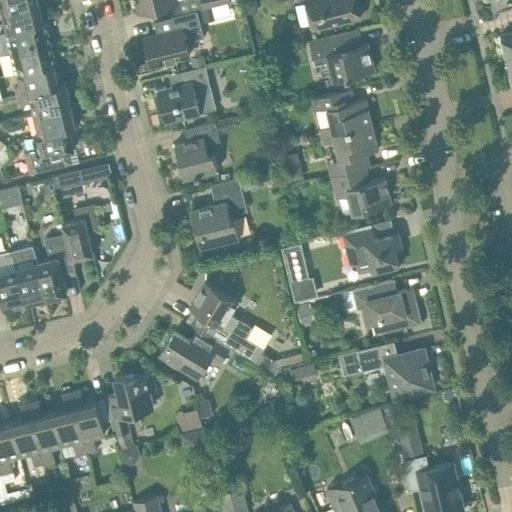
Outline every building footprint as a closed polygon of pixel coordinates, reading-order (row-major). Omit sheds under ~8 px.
[(0,0),(2,10),(38,1),(37,0),(0,0)] [(137,0),(135,1),(138,13),(158,9),(173,5),(177,4),(178,4),(176,0),(137,0)] [(257,0),(248,0),(245,1),(248,13),(255,11),(259,5),(257,0)] [(307,0),(314,28),(361,17),(356,0),(307,0)] [(511,4),(511,0),(493,0),(495,8),(511,4)] [(43,21),(38,1),(2,10),(7,30),(43,21)] [(205,8),(202,9),(205,21),(215,18),(212,6),(205,8)] [(204,36),(197,10),(180,14),(179,14),(170,16),(173,30),(144,37),(151,64),(190,54),(186,41),(204,36)] [(43,21),(7,30),(5,30),(11,52),(51,42),(45,20),(43,21)] [(511,30),(501,33),(508,60),(511,59),(511,30)] [(333,79),(355,74),(374,69),(368,42),(354,45),(350,31),(309,40),(314,60),(328,57),(333,79)] [(11,52),(16,74),(54,64),(56,63),(51,42),(11,52)] [(203,55),(191,58),(193,69),(198,67),(206,66),(203,55)] [(18,95),(65,83),(63,75),(57,77),(54,64),(16,74),(18,73),(21,86),(15,87),(18,95)] [(172,86),(157,89),(165,120),(184,115),(216,108),(208,74),(207,73),(206,66),(198,67),(193,69),(179,72),(181,83),(172,86)] [(70,104),(65,83),(18,95),(19,103),(31,100),(34,113),(70,104)] [(265,86),(253,88),(256,103),(267,100),(265,86)] [(322,136),(372,123),(366,97),(354,100),(351,87),(325,94),(332,125),(320,128),(322,136)] [(40,134),(69,127),(75,125),(70,104),(34,113),(40,134)] [(222,146),(218,134),(236,129),(233,119),(216,124),(215,120),(185,128),(188,128),(191,138),(174,143),(183,177),(217,169),(212,148),(222,146)] [(343,172),(366,166),(370,165),(367,152),(378,149),(372,123),(322,136),(324,144),(336,141),(343,172)] [(69,127),(40,134),(34,136),(37,148),(25,151),(30,172),(72,162),(68,149),(74,148),(69,127)] [(288,129),(276,132),(279,145),(291,142),(288,129)] [(366,166),(343,172),(331,174),(337,196),(348,194),(353,213),(391,203),(385,176),(369,180),(366,166)] [(51,176),(54,189),(83,181),(80,169),(51,176)] [(249,210),(244,191),(260,187),(256,172),(210,183),(215,203),(191,209),(200,246),(240,236),(235,213),(249,210)] [(18,184),(0,188),(0,198),(21,194),(18,184)] [(292,185),(290,189),(291,193),(295,194),(299,193),(301,189),(299,185),(296,184),(292,185)] [(63,224),(69,246),(71,257),(72,257),(93,252),(88,233),(101,230),(95,204),(72,209),(75,221),(63,224)] [(372,271),(380,269),(399,264),(399,262),(404,261),(400,246),(402,246),(398,230),(374,236),(371,223),(351,228),(342,230),(351,263),(369,259),(372,271)] [(46,297),(37,261),(33,244),(12,249),(16,266),(25,302),(46,297)] [(50,258),(37,261),(46,297),(67,292),(64,276),(76,273),(72,257),(71,257),(69,246),(49,251),(50,258)] [(4,307),(25,302),(16,266),(12,250),(0,252),(0,301),(2,301),(4,307)] [(375,283),(342,292),(346,310),(369,305),(375,333),(401,326),(420,321),(412,287),(398,291),(394,278),(375,283)] [(205,281),(190,305),(193,307),(194,308),(208,317),(201,329),(218,339),(226,343),(255,361),(270,371),(281,364),(304,357),(302,350),(274,357),(272,358),(261,352),(264,347),(246,337),(253,326),(230,312),(238,301),(222,291),(205,281)] [(304,287),(290,289),(293,301),(308,301),(304,287)] [(308,304),(296,307),(302,326),(313,323),(308,304)] [(227,348),(220,344),(203,333),(197,343),(175,330),(160,355),(197,377),(209,356),(219,361),(227,348)] [(357,349),(340,353),(345,374),(362,370),(386,364),(390,378),(398,376),(402,394),(433,386),(430,374),(433,373),(429,359),(427,359),(424,347),(397,353),(394,340),(357,349)] [(299,366),(289,368),(292,380),(302,376),(299,366)] [(119,392),(106,395),(106,397),(110,412),(111,416),(112,419),(115,433),(116,433),(120,448),(133,445),(129,429),(125,413),(154,406),(149,388),(155,387),(151,371),(127,378),(126,373),(115,376),(119,392)] [(79,390),(72,391),(87,452),(97,449),(94,436),(105,433),(96,399),(83,402),(79,390)] [(76,455),(87,452),(72,391),(63,394),(67,406),(54,410),(62,444),(73,441),(76,455)] [(209,398),(197,400),(201,417),(213,414),(209,398)] [(52,447),(62,444),(54,410),(41,413),(37,400),(30,402),(45,462),(55,460),(52,447)] [(45,462),(30,402),(22,404),(25,417),(12,420),(20,455),(31,452),(34,465),(45,462)] [(381,405),(351,416),(361,442),(391,431),(381,405)] [(183,428),(202,423),(198,406),(179,411),(183,428)] [(10,457),(20,455),(12,420),(0,423),(0,464),(2,473),(13,470),(10,457)] [(226,453),(223,438),(207,442),(210,457),(226,453)] [(133,445),(120,448),(124,464),(134,461),(138,454),(136,445),(133,445)] [(426,453),(403,459),(410,490),(412,490),(412,489),(421,487),(426,511),(455,511),(464,510),(452,461),(429,467),(426,453)] [(336,511),(382,511),(367,472),(327,488),(336,511)] [(92,473),(81,476),(83,483),(84,489),(85,489),(95,486),(92,473)] [(225,511),(247,511),(242,487),(221,493),(225,511)] [(77,511),(72,494),(64,496),(68,511),(77,511)] [(135,511),(161,511),(157,494),(133,500),(135,511)] [(292,511),(289,503),(267,511),(292,511)]
